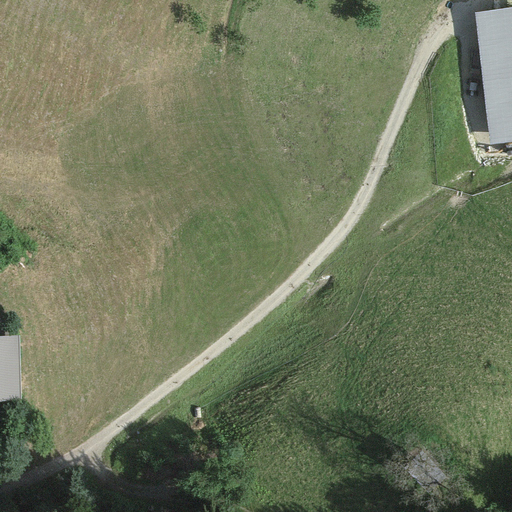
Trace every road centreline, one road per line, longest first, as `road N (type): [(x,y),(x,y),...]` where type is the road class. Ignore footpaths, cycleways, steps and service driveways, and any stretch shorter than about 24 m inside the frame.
road 1 (track): [(464,0),(429,46),(365,189),(319,261),(84,451),(0,491)]
road 2 (track): [(84,451),(107,475),(144,492),(223,499),(250,511)]
